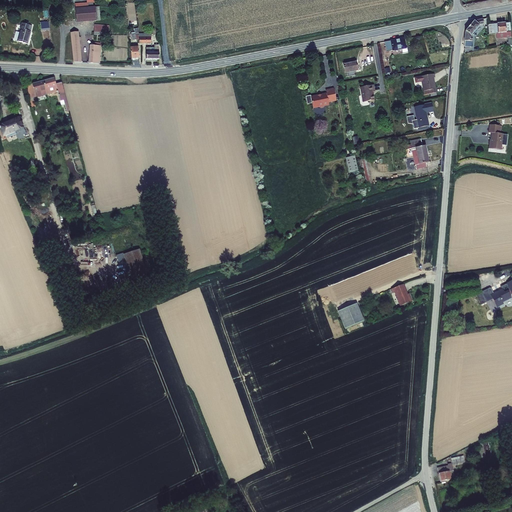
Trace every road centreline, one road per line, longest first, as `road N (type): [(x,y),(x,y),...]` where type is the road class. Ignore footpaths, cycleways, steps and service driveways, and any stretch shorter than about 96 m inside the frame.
road 1 (tertiary): [(458,17),(424,454),(434,511)]
road 2 (tertiary): [(458,17),(175,70),(0,66)]
